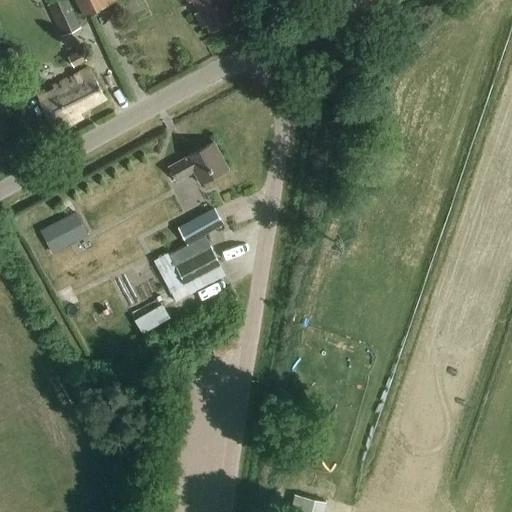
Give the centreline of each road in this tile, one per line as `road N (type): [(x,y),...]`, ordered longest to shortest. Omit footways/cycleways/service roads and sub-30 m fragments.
road 1 (residential): [(222,511),(282,120),(254,49)]
road 2 (tertiary): [(0,188),(254,49)]
